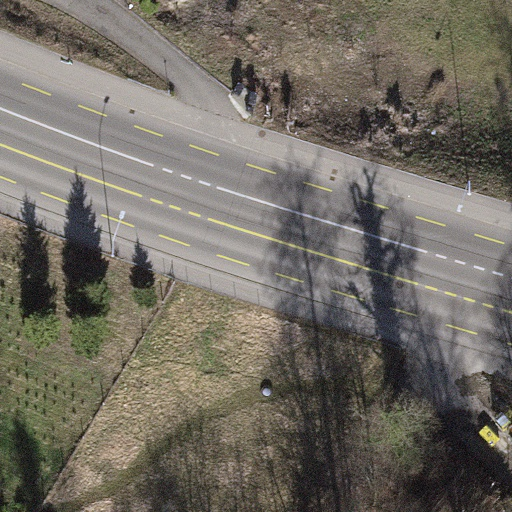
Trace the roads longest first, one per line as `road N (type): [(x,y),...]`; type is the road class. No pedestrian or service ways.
road 1 (secondary): [(511,294),(189,195),(0,126)]
road 2 (track): [(452,277),(426,372),(511,453)]
